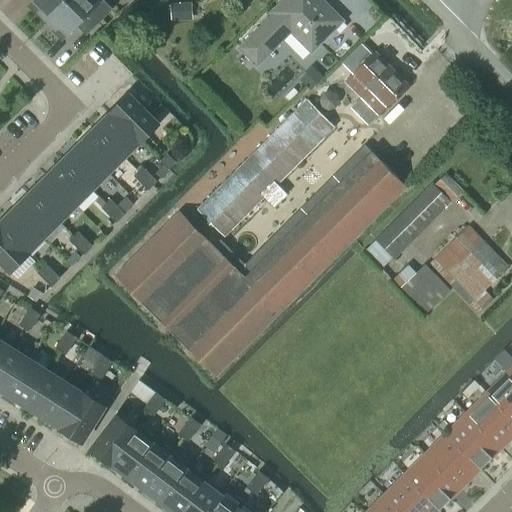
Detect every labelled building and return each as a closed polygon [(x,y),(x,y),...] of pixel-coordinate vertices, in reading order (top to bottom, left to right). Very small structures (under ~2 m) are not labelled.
[(67,0),(36,0),(44,7),(40,10),(49,19),(67,0)] [(67,0),(49,19),(57,27),(60,24),(69,32),(83,18),(92,27),(111,9),(102,0),(67,0)] [(321,0),(284,0),(272,12),(274,14),(239,47),(256,64),(290,31),(311,52),(342,21),(321,0)] [(188,3),(170,4),(171,21),(189,20),(188,3)] [(351,78),(346,83),(362,99),(354,107),(370,123),(378,114),(379,115),(408,85),(375,53),(351,78)] [(315,69),(301,83),(311,93),(324,79),(315,69)] [(322,105),(330,108),(337,106),(341,99),(338,92),(331,88),(324,90),(320,97),(322,105)] [(111,113),(139,141),(157,123),(128,94),(117,105),(118,106),(114,111),(112,110),(110,112),(111,113)] [(214,225),(224,236),(334,127),(307,101),(198,210),(207,219),(198,229),(180,211),(116,276),(216,376),(407,186),(371,151),(245,277),(204,235),(214,225)] [(96,129),(124,156),(139,141),(111,113),(96,129)] [(107,172),(124,156),(96,129),(80,144),(107,172)] [(63,161),(91,189),(107,172),(80,144),(63,161)] [(159,161),(168,170),(176,163),(167,153),(159,161)] [(47,177),(75,205),(91,189),(63,161),(47,177)] [(141,182),(149,174),(143,167),(134,175),(141,182)] [(451,202),(463,190),(446,173),(434,184),(451,202)] [(148,189),(152,185),(157,181),(149,174),(141,182),(148,189)] [(31,193),(59,221),(75,205),(47,177),(31,193)] [(451,202),(434,184),(432,183),(375,239),(376,240),(365,252),(381,268),(392,257),(395,259),(451,202)] [(15,209),(43,236),(59,221),(31,193),(15,209)] [(109,214),(117,206),(110,199),(102,207),(109,214)] [(116,221),(124,213),(117,206),(109,214),(116,221)] [(0,224),(27,252),(42,237),(43,236),(15,209),(0,223),(0,224)] [(0,224),(0,260),(10,270),(27,252),(0,224)] [(470,224),(429,263),(478,314),(494,300),(485,290),(509,266),(470,224)] [(76,246),(85,238),(78,231),(70,240),(76,246)] [(84,254),(92,245),(85,238),(76,246),(84,254)] [(44,278),(53,270),(46,263),(37,272),(44,278)] [(451,290),(425,263),(416,272),(408,264),(393,278),(426,314),(451,290)] [(44,278),(52,286),(60,277),(53,270),(44,278)] [(35,322),(40,314),(30,308),(24,316),(35,322)] [(19,324),(29,331),(35,322),(24,316),(19,324)] [(71,346),(76,337),(66,331),(61,339),(71,346)] [(55,348),(65,354),(71,346),(61,339),(55,348)] [(0,365),(10,349),(0,342),(0,365)] [(0,365),(0,388),(8,393),(29,360),(10,349),(0,365)] [(107,370),(112,361),(102,355),(97,363),(107,370)] [(8,393),(26,405),(47,372),(29,360),(8,393)] [(91,372),(101,378),(107,370),(97,363),(91,372)] [(26,405),(44,416),(65,383),(47,372),(26,405)] [(511,377),(508,374),(488,394),(511,418),(511,377)] [(62,427),(82,394),(65,383),(44,416),(62,427)] [(159,407),(165,399),(156,392),(150,400),(159,407)] [(103,407),(84,395),(82,394),(62,427),(61,429),(65,431),(65,429),(79,438),(78,439),(81,441),(103,407)] [(511,427),(511,418),(488,394),(467,414),(500,447),(511,435),(507,431),(511,427)] [(144,408),(153,415),(159,407),(150,400),(144,408)] [(495,452),(500,447),(467,414),(446,435),(479,468),(479,467),(480,468),(492,457),(487,452),(491,447),(495,452)] [(139,425),(138,425),(137,424),(133,430),(116,417),(91,449),(95,451),(96,450),(108,460),(107,461),(111,464),(111,463),(111,462),(139,425)] [(194,433),(200,425),(191,417),(185,425),(194,433)] [(156,438),(155,437),(139,425),(111,462),(111,463),(128,475),(156,438)] [(179,433),(188,440),(194,433),(185,425),(179,433)] [(218,429),(213,435),(221,442),(226,435),(218,429)] [(475,472),(479,468),(446,435),(426,455),(459,488),(470,476),(466,472),(470,468),(475,472)] [(169,457),(174,452),(156,438),(128,475),(145,488),(168,456),(169,457)] [(229,459),(235,451),(225,443),(219,451),(229,459)] [(213,459),(222,467),(229,459),(219,451),(213,459)] [(454,493),(459,488),(426,455),(406,476),(438,508),(439,510),(451,498),(445,493),(450,488),(454,493)] [(185,469),(169,457),(168,456),(145,488),(162,501),(185,469)] [(176,511),(180,511),(203,482),(202,482),(185,469),(162,501),(176,511)] [(262,486),(268,478),(259,471),(253,479),(262,486)] [(225,491),(225,490),(206,476),(202,482),(203,482),(180,511),(206,511),(219,495),(221,496),(225,491)] [(432,511),(434,511),(438,508),(406,476),(386,496),(401,511),(425,511),(429,509),(432,511)] [(247,487),(256,494),(262,486),(253,479),(247,487)] [(219,495),(206,511),(233,511),(236,508),(242,500),(226,487),(224,490),(225,490),(225,491),(221,496),(219,495)] [(401,511),(386,496),(369,511),(401,511)] [(233,511),(258,511),(242,500),(236,508),(233,511)]
